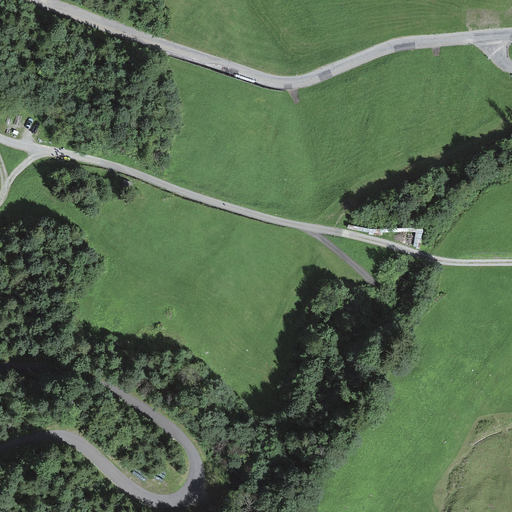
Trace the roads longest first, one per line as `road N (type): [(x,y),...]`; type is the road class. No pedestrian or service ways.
road 1 (track): [(45,150),(434,258),(511,263)]
road 2 (unclassified): [(0,365),(38,366),(112,389),(174,431),(199,467),(192,491),(168,501),(141,491),(77,440),(46,434),(0,450)]
road 3 (unclassified): [(452,39),(398,45),(277,82),(41,0)]
